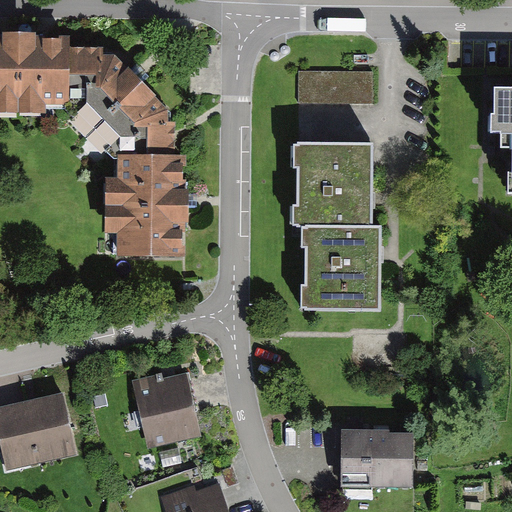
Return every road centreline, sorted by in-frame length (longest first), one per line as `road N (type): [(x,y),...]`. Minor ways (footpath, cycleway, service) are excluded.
road 1 (residential): [(237,15),(232,310)]
road 2 (residential): [(511,21),(237,15)]
road 3 (residential): [(0,364),(232,310)]
road 4 (residential): [(0,11),(237,15)]
road 5 (residential): [(232,310),(246,407),(284,511)]
